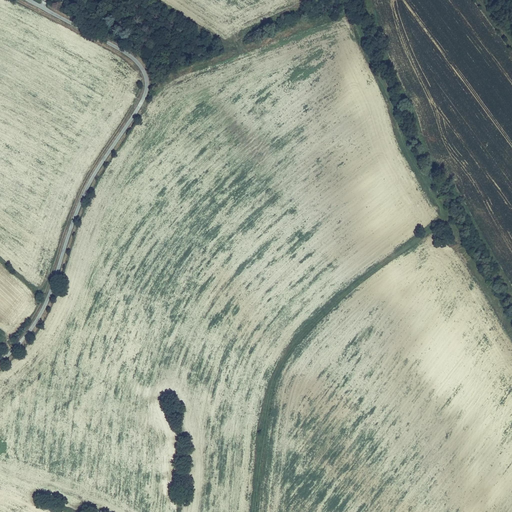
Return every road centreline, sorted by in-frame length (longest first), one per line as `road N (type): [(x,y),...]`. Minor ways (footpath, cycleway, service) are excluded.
road 1 (track): [(254,511),(270,394),(295,344),(442,215),(351,0)]
road 2 (unclassified): [(31,0),(132,56),(146,82),(85,189),(49,294),(0,359)]
